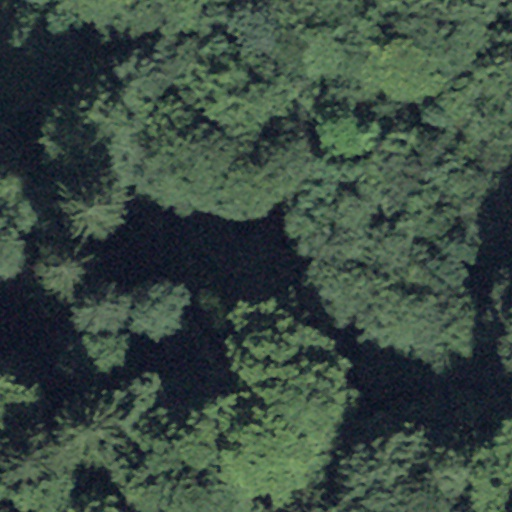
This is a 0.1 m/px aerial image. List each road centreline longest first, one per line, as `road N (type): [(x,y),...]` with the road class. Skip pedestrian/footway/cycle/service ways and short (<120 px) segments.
road 1 (track): [(305,0),(348,511)]
road 2 (track): [(0,183),(112,0)]
